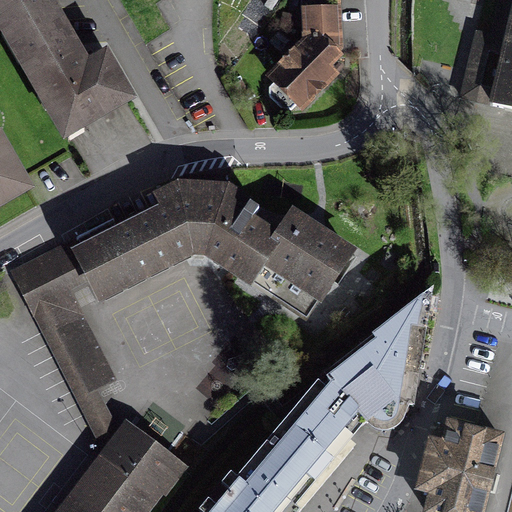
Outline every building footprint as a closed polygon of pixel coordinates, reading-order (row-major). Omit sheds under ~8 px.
[(0,0),(0,31),(64,142),(137,100),(108,49),(89,58),(55,0),(0,0)] [(304,0),(307,40),(272,74),(306,109),(348,59),(347,4),(339,4),(339,0),(304,0)] [(511,4),(489,106),(511,110),(511,4)] [(2,130),(0,130),(0,212),(35,193),(2,130)] [(88,284),(99,306),(194,258),(204,258),(252,290),(253,287),(306,322),(319,303),(322,305),(357,250),(293,208),(284,220),(251,202),(254,200),(221,177),(178,180),(153,194),(159,206),(71,251),(88,284)] [(68,244),(10,271),(103,452),(118,431),(98,389),(118,382),(73,290),(88,284),(71,251),(68,244)] [(319,381),(208,511),(289,511),(366,423),(371,429),(379,433),(386,433),(393,431),(400,428),(405,421),(407,414),(410,406),(415,407),(433,288),(372,335),(376,340),(327,378),(331,384),(327,389),(319,381)] [(486,511),(506,435),(447,420),(442,440),(429,437),(415,492),(428,496),(423,511),(486,511)] [(189,468),(126,421),(118,431),(103,452),(57,511),(151,511),(164,496),(166,497),(189,468)]
